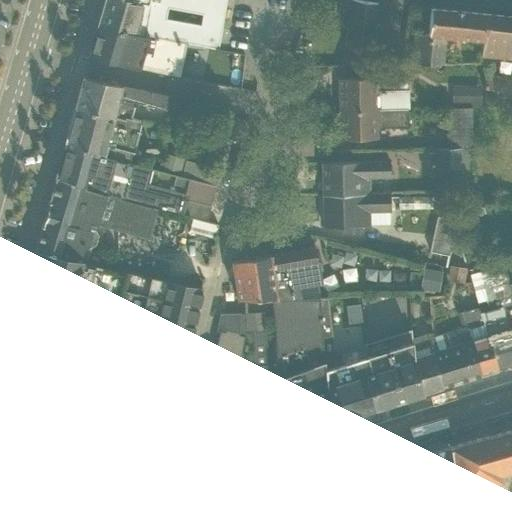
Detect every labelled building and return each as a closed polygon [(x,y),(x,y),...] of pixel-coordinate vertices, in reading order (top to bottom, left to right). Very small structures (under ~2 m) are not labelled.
[(226,0),(104,0),(96,28),(186,44),(216,51),(226,0)] [(377,3),(354,0),(350,0),(344,45),(370,49),(377,3)] [(484,41),(486,14),(430,9),(427,34),(415,34),(412,63),(444,63),(446,38),(484,41)] [(511,59),(511,16),(486,14),(484,41),(482,57),(487,57),(511,59)] [(96,28),(88,59),(179,77),(186,44),(96,28)] [(225,85),(238,87),(242,55),(230,53),(225,85)] [(511,79),(511,78),(486,75),(484,89),(511,93),(511,79)] [(75,107),(130,118),(135,103),(166,109),(168,96),(83,78),(75,107)] [(339,111),(408,109),(407,78),(339,79),(339,111)] [(425,161),(454,162),(457,106),(467,107),(468,87),(439,85),(435,148),(426,147),(425,161)] [(75,107),(64,146),(131,162),(141,120),(130,118),(75,107)] [(408,109),(339,111),(340,139),(378,139),(377,128),(408,127),(408,109)] [(231,118),(226,139),(238,142),(242,121),(231,118)] [(56,178),(158,208),(182,214),(187,193),(148,182),(151,167),(131,162),(64,146),(56,178)] [(388,178),(387,162),(317,163),(317,197),(365,196),(365,179),(388,178)] [(206,219),(218,170),(193,164),(187,193),(182,214),(206,219)] [(56,178),(36,250),(102,265),(104,255),(87,251),(95,224),(149,239),(158,208),(56,178)] [(365,196),(317,197),(318,227),(365,227),(365,214),(386,214),(386,195),(365,196)] [(420,216),(414,252),(434,256),(440,219),(420,216)] [(314,247),(231,261),(236,299),(273,300),(319,298),(316,284),(322,284),(314,247)] [(70,311),(80,314),(134,329),(166,338),(188,344),(200,288),(102,265),(36,250),(20,302),(65,315),(70,311)] [(407,271),(406,290),(423,291),(424,272),(407,271)] [(497,370),(511,365),(511,328),(503,331),(498,314),(490,316),(478,275),(470,277),(478,306),(497,370)] [(292,437),(336,420),(326,386),(324,359),(333,359),(333,356),(327,298),(319,298),(273,300),(279,390),(292,437)] [(10,335),(69,351),(80,314),(70,311),(65,315),(20,302),(10,335)] [(497,370),(478,306),(458,313),(462,327),(479,376),(497,370)] [(226,384),(235,386),(235,382),(243,344),(245,333),(244,314),(220,313),(216,330),(219,331),(208,381),(226,384)] [(267,446),(292,437),(279,390),(268,390),(267,365),(264,313),(244,314),(245,333),(243,344),(253,344),(255,365),(254,383),(253,407),(267,446)] [(119,365),(178,383),(188,344),(166,338),(158,366),(126,356),(134,329),(80,314),(69,351),(119,365)] [(442,387),(479,376),(462,327),(430,337),(442,387)] [(395,402),(421,393),(411,361),(410,339),(410,330),(378,340),(395,402)] [(442,387),(430,337),(431,332),(410,339),(411,361),(421,393),(442,387)] [(0,366),(110,395),(119,365),(69,351),(10,335),(0,366)] [(395,402),(378,340),(364,344),(364,346),(365,356),(369,371),(363,373),(373,408),(395,402)] [(336,420),(373,408),(363,373),(369,371),(365,356),(364,346),(333,356),(333,359),(324,359),(326,386),(336,420)] [(0,366),(0,367),(0,406),(52,417),(91,425),(95,415),(110,418),(168,425),(173,405),(110,395),(0,366)] [(253,407),(254,383),(235,382),(235,386),(233,401),(239,426),(249,454),(267,446),(253,407)] [(203,473),(249,454),(239,426),(233,401),(235,386),(226,384),(224,390),(199,401),(189,445),(197,470),(203,473)] [(24,445),(36,446),(54,449),(56,428),(58,423),(51,421),(52,417),(0,406),(0,430),(25,436),(24,445)] [(111,504),(176,482),(167,449),(167,429),(56,428),(54,449),(53,459),(100,459),(100,442),(125,442),(125,453),(102,464),(111,504)] [(511,429),(445,451),(450,486),(452,499),(453,511),(470,511),(466,494),(487,487),(484,478),(511,469),(511,429)] [(0,430),(0,457),(34,465),(35,458),(33,456),(36,446),(24,445),(25,436),(0,430)] [(392,502),(450,486),(445,451),(383,469),(392,502)] [(0,477),(30,484),(34,465),(0,457),(0,477)] [(74,511),(89,511),(111,504),(102,464),(102,459),(100,459),(53,459),(53,466),(34,465),(30,484),(28,496),(48,495),(49,491),(61,491),(61,496),(69,493),(74,511)] [(343,511),(354,511),(379,505),(369,471),(334,480),(343,511)] [(0,477),(0,506),(14,509),(25,511),(28,496),(30,484),(0,477)] [(343,511),(334,480),(303,489),(308,511),(343,511)] [(264,511),(308,511),(303,489),(262,503),(264,511)] [(74,511),(69,493),(61,496),(41,504),(44,511),(74,511)] [(264,511),(262,503),(241,508),(241,511),(264,511)]
